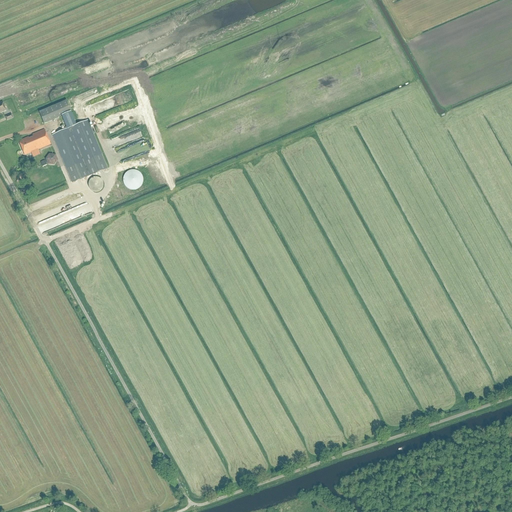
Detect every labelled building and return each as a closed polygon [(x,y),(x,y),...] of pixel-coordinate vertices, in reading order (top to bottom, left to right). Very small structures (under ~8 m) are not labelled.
[(115,103),(133,99),(131,88),(112,93),(115,103)] [(43,124),(71,112),(66,101),(39,112),(43,124)] [(52,136),(66,170),(72,183),(107,168),(87,121),(52,136)] [(25,155),(50,145),(44,131),(32,136),(33,137),(29,139),(28,137),(19,141),(25,155)] [(143,144),(144,147),(149,146),(148,139),(140,141),(141,145),(143,144)] [(49,154),(45,159),(48,165),(54,166),(58,161),(55,155),(49,154)] [(143,178),(142,177),(142,176),(142,175),(141,175),(141,174),(140,173),(139,173),(139,172),(138,172),(137,171),(136,171),(135,171),(135,170),(134,170),(133,170),(132,170),(131,171),(130,171),(129,171),(128,172),(127,172),(126,173),(125,174),(125,175),(124,176),(123,177),(123,178),(123,179),(123,180),(123,181),(123,182),(123,183),(124,184),(124,185),(124,186),(125,186),(125,187),(126,188),(127,188),(127,189),(128,189),(129,189),(130,190),(131,190),(132,190),(133,190),(134,190),(135,190),(136,190),(137,189),(138,189),(139,189),(139,188),(140,187),(141,187),(141,186),(142,185),(142,184),(143,183),(143,182),(143,181),(143,180),(143,179),(143,178)] [(89,188),(91,190),(93,192),(95,192),(97,192),(100,191),(101,189),(102,187),(103,185),(102,182),(101,180),(99,179),(97,178),(95,177),(92,178),(90,179),(89,181),(88,184),(88,186),(89,188)] [(44,204),(67,196),(65,191),(32,203),(35,209),(45,206),(44,204)] [(87,196),(56,207),(58,213),(89,202),(87,196)] [(89,210),(92,208),(89,202),(75,209),(78,214),(87,209),(86,207),(87,206),(89,210)] [(73,211),(44,221),(46,229),(76,219),(73,211)]
